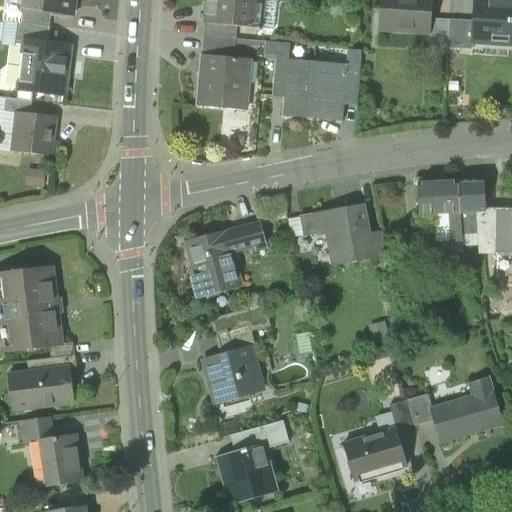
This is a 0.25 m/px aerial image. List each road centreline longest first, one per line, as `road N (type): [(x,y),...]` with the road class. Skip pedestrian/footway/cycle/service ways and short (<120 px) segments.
road 1 (residential): [(132,208),(416,147),(511,140)]
road 2 (tertiary): [(152,511),(135,354),(132,208)]
road 3 (tertiary): [(132,208),(141,0)]
road 4 (tertiary): [(132,208),(0,233)]
